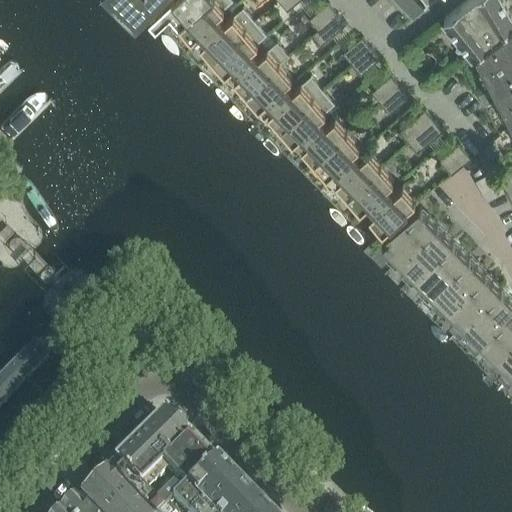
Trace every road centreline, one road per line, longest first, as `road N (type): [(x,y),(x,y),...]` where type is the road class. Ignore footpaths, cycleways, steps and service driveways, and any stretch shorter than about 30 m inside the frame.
road 1 (residential): [(35,511),(168,380),(300,511)]
road 2 (residential): [(473,138),(393,48)]
